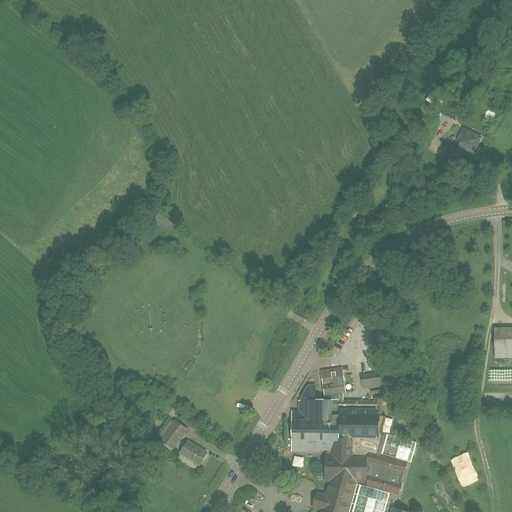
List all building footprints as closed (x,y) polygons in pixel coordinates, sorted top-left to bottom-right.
[(426,99),(430,103),(437,96),(440,99),(445,94),(437,87),(426,99)] [(470,151),(474,144),(476,145),(480,138),(463,129),(459,136),(462,138),(459,144),(457,144),(454,142),(450,150),(458,154),(461,147),(470,151)] [(154,219),(167,230),(172,224),(159,213),(154,219)] [(511,329),(495,329),(495,358),(511,358),(511,329)] [(397,493),(405,463),(379,456),(384,438),(379,437),(384,417),(380,416),(381,400),(375,400),(375,402),(355,402),(343,402),(343,393),(345,393),(342,369),(321,372),(326,401),(315,401),(315,391),(308,386),(302,397),(302,400),(300,400),(300,413),(293,413),(292,448),(306,449),(306,451),(314,451),(314,449),(332,449),(333,457),(327,457),(326,479),(332,479),(327,497),(318,495),(317,501),(315,506),(324,509),(323,511),(402,511),(393,509),(392,511),(345,511),(354,479),(369,479),(367,485),(397,493)] [(383,373),(361,376),(363,389),(385,385),(383,373)] [(173,450),(188,430),(174,420),(159,440),(173,450)] [(180,453),(199,465),(206,453),(187,441),(180,453)] [(303,456),(292,457),(293,467),(304,466),(303,456)]
